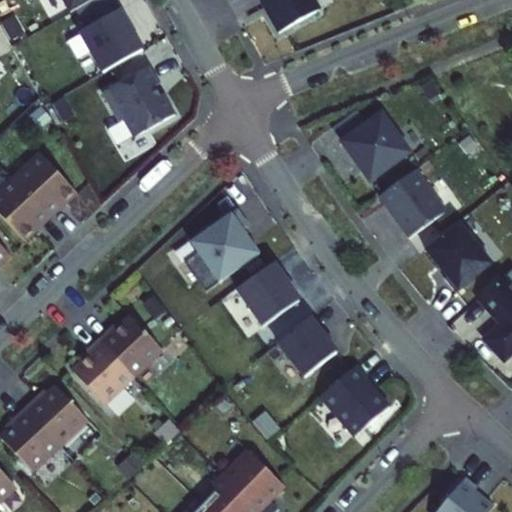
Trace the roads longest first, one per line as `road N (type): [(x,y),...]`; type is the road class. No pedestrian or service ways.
road 1 (residential): [(454,400),(352,282),(237,115)]
road 2 (residential): [(0,333),(237,115)]
road 3 (residential): [(237,115),(273,89),(500,0)]
road 4 (residential): [(454,400),(346,511)]
road 5 (residential): [(237,115),(173,0)]
